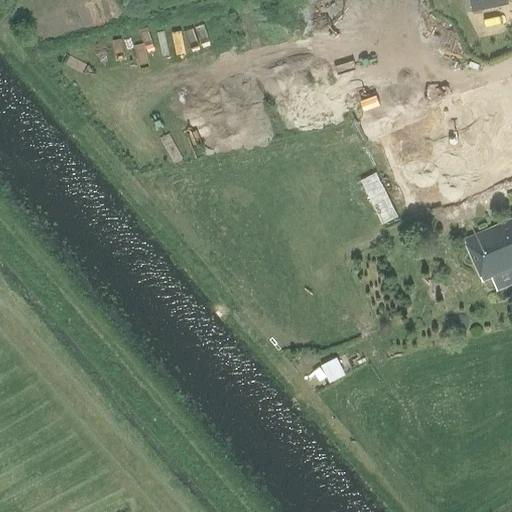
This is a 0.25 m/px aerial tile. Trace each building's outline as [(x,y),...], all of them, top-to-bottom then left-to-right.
[(466,0),(471,18),(498,11),(495,0),(466,0)] [(511,81),(393,135),(427,212),(511,174),(511,81)] [(378,224),(398,216),(379,171),(359,179),(378,224)] [(511,220),(465,240),(482,281),(492,277),(499,291),(511,285),(511,282),(510,278),(511,277),(511,220)] [(331,381),(344,374),(336,360),(323,367),(331,381)]
